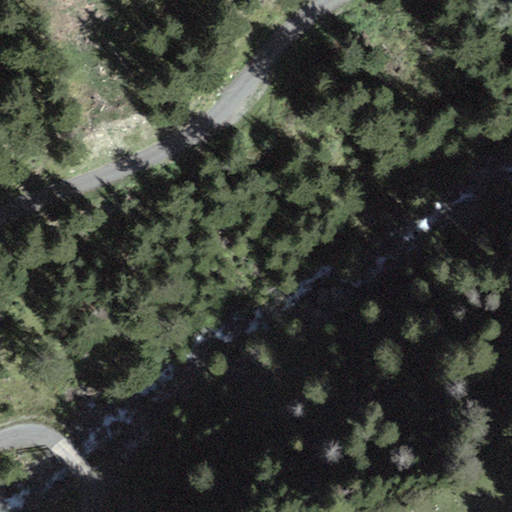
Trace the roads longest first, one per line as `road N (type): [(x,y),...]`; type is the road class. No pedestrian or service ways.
road 1 (track): [(0,218),(196,129),(245,95),(311,10),(329,0)]
road 2 (track): [(90,511),(84,476),(61,443),(39,432),(0,441)]
